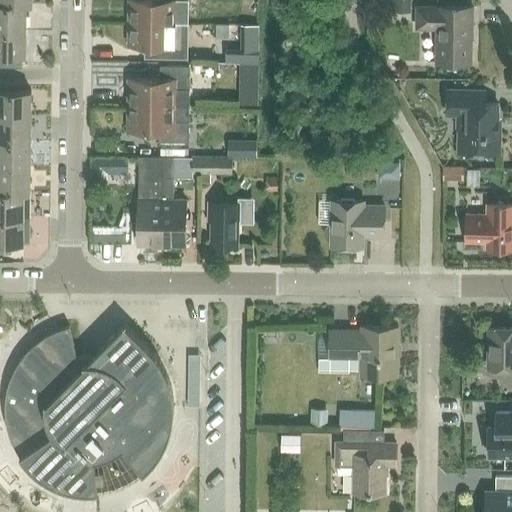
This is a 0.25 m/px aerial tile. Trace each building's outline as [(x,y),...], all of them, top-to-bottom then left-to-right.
[(131,0),(131,22),(172,23),(172,9),(188,10),(187,0),(131,0)] [(394,0),(394,13),(410,14),(410,0),(394,0)] [(0,28),(25,29),(26,4),(0,3),(0,28)] [(437,6),(437,7),(417,6),(416,27),(436,28),(436,62),(470,63),(470,38),(472,38),(473,7),(437,6)] [(172,23),(131,22),(131,45),(160,46),(159,58),(184,58),(184,36),(171,36),(172,23)] [(25,29),(0,28),(0,65),(21,65),(21,54),(25,54),(25,29)] [(240,43),(240,59),(252,59),(252,43),(240,43)] [(131,78),(130,104),(189,104),(189,65),(159,65),(159,78),(131,78)] [(0,116),(30,116),(30,91),(11,90),(11,86),(0,86),(0,116)] [(499,132),(497,131),(497,103),(484,103),(485,90),(447,89),(446,113),(456,114),(456,127),(459,129),(462,129),(462,151),(499,151),(499,132)] [(189,104),(130,104),(130,130),(159,130),(159,144),(188,144),(189,104)] [(0,141),(30,141),(30,116),(0,116),(0,141)] [(242,140),(242,156),(257,157),(257,154),(257,140),(242,140)] [(0,141),(0,166),(30,167),(30,141),(0,141)] [(90,184),(108,185),(108,168),(127,168),(127,156),(91,156),(90,184)] [(138,156),(137,243),(161,243),(161,199),(162,156),(138,156)] [(185,244),(185,199),(173,199),(174,157),(162,156),(161,199),(161,243),(185,244)] [(192,156),(192,172),(199,172),(200,172),(206,172),(207,156),(192,156)] [(207,156),(206,172),(211,172),(231,172),(232,158),(232,156),(227,156),(207,156)] [(377,162),(377,178),(378,178),(398,178),(399,178),(399,162),(377,162)] [(442,165),(442,179),(459,179),(460,165),(442,165)] [(0,166),(0,191),(30,192),(30,167),(0,166)] [(206,172),(200,172),(200,183),(211,183),(211,172),(206,172)] [(265,177),(265,192),(278,192),(277,177),(265,177)] [(0,216),(23,217),(29,217),(29,192),(30,192),(0,191),(0,216)] [(361,200),(331,200),(331,223),(327,224),(324,228),(323,232),(324,236),(326,240),(331,241),(331,245),(361,246),(361,234),(383,234),(383,206),(361,206),(361,200)] [(211,244),(237,245),(237,219),(239,217),(239,209),(237,207),(237,203),(208,202),(208,220),(211,220),(211,244)] [(511,204),(486,204),(486,213),(465,213),(465,241),(485,241),(485,247),(491,247),(495,252),(503,252),(507,248),(511,247),(511,204)] [(0,241),(10,242),(11,242),(23,242),(23,241),(28,241),(28,225),(23,225),(23,217),(0,216),(0,241)] [(10,242),(0,241),(0,253),(10,253),(10,242)] [(6,423),(9,436),(14,448),(15,449),(21,458),(23,460),(25,463),(31,469),(33,470),(38,475),(41,477),(44,479),(47,480),(49,482),(52,483),(57,485),(60,487),(64,488),(67,489),(70,489),(71,490),(74,490),(77,491),(80,491),(82,491),(84,491),(85,491),(88,491),(94,491),(96,491),(98,491),(100,491),(106,490),(112,488),(114,487),(122,485),(125,483),(129,481),(137,476),(142,472),(148,467),(155,459),(158,455),(162,449),(165,443),(166,441),(170,431),(170,429),(172,421),(173,415),(173,408),(173,404),(173,400),(172,398),(172,394),(171,389),(170,385),(170,383),(168,379),(166,374),(165,372),(164,369),(161,364),(158,359),(156,356),(153,352),(149,349),(149,348),(127,326),(124,323),(92,355),(90,355),(88,355),(86,355),(84,355),(81,355),(76,356),(68,325),(61,327),(54,330),(48,333),(42,337),(36,341),(31,345),(30,346),(24,352),(21,356),(18,361),(14,368),(13,370),(8,381),(8,382),(5,393),(5,394),(4,405),(4,408),(4,412),(5,422),(6,423)] [(393,357),(397,357),(397,326),(361,326),(361,330),(329,329),(329,356),(361,356),(361,374),(393,374),(393,357)] [(489,367),(511,367),(511,327),(489,327),(489,367)] [(339,402),(338,424),(340,424),(344,425),(371,426),(373,426),(374,404),(340,402),(339,402)] [(328,408),(311,408),(310,424),(328,424),(328,408)] [(495,453),(495,454),(511,454),(511,410),(496,411),(496,435),(488,435),(488,453),(495,453)] [(280,433),(280,451),(300,452),(300,433),(280,433)] [(336,442),(335,466),(353,466),(353,492),(385,493),(385,465),(395,465),(395,442),(384,442),(383,442),(342,442),(336,442)] [(511,511),(511,475),(495,475),(495,490),(487,490),(486,511),(511,511)] [(179,493),(225,494),(225,479),(180,478),(179,493)]
